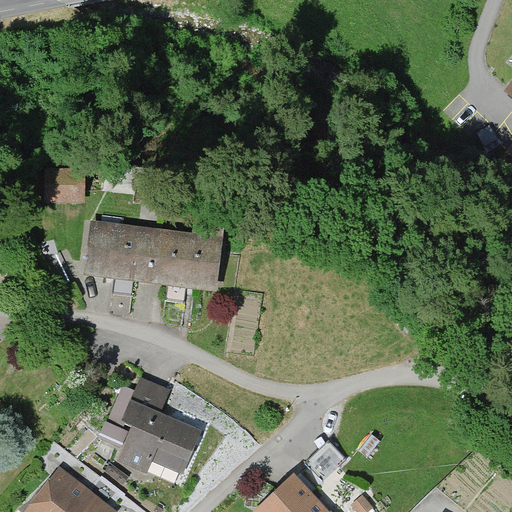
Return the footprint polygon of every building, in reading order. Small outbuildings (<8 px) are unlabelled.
[(40,148),(39,183),(81,184),(82,148),(40,148)] [(75,278),(209,292),(215,239),(81,225),(75,278)] [(166,394),(136,381),(117,427),(125,431),(112,462),(146,476),(151,464),(179,476),(197,434),(156,417),(166,394)] [(327,440),(315,458),(334,471),(346,454),(327,440)] [(110,511),(56,469),(22,511),(110,511)] [(322,511),(293,482),(261,511),(322,511)]
